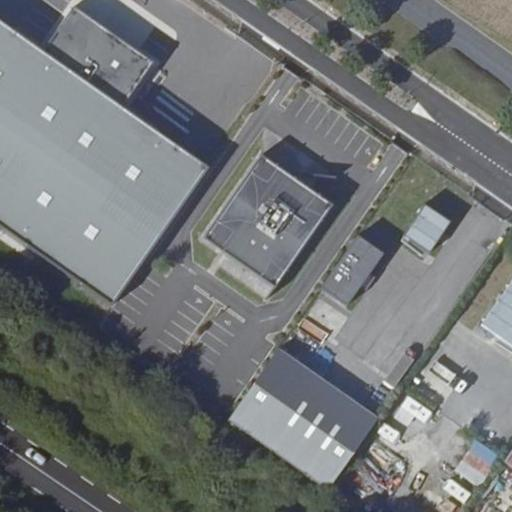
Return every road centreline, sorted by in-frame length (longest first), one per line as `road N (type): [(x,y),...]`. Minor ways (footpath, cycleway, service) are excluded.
road 1 (unclassified): [(230,0),(511,196)]
road 2 (unclassified): [(511,151),(297,0)]
road 3 (secondary): [(104,511),(0,440)]
